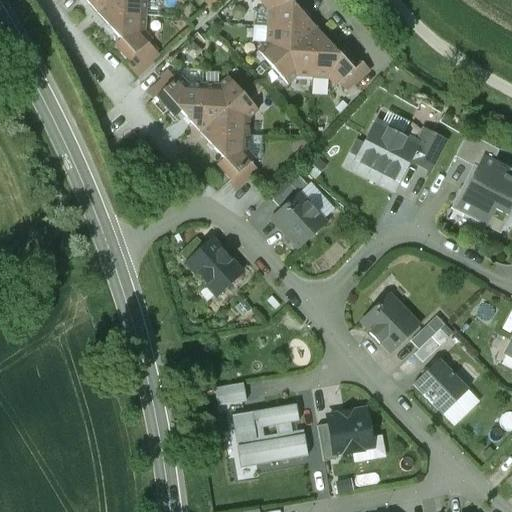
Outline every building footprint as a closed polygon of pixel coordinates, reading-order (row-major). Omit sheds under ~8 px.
[(94,4),(94,5),(100,11),(112,0),(97,0),(97,1),(94,4)] [(110,15),(144,17),(145,0),(112,0),(100,11),(106,18),(107,19),(110,15)] [(268,11),(267,28),(301,29),(306,25),(306,20),(291,3),(294,0),(263,0),(260,3),(268,11)] [(107,19),(106,18),(105,18),(105,24),(120,40),(114,46),(128,61),(151,41),(144,33),(144,17),(110,15),(107,19)] [(312,32),(306,25),(301,29),(267,28),(266,44),(257,52),(272,68),(312,32)] [(295,77),(312,78),(314,43),(319,39),(318,38),(312,32),(272,68),(287,85),(295,77)] [(318,38),(319,39),(314,43),(312,78),(328,78),(335,87),(358,66),(344,50),(338,55),(323,38),(318,38)] [(151,41),(128,61),(142,76),(164,55),(151,41)] [(358,66),(335,87),(344,98),(368,76),(358,66)] [(148,89),(156,98),(179,77),(171,68),(148,89)] [(200,121),(202,86),(186,85),(179,77),(156,98),(175,119),(181,113),(191,125),(196,125),(196,124),(200,121)] [(196,124),(196,125),(202,131),(242,95),(227,78),(218,87),(202,86),(200,121),(196,124)] [(213,135),(247,136),(248,119),(257,111),(242,95),(202,131),(208,137),(209,138),(213,135)] [(355,164),(395,185),(408,161),(417,145),(416,144),(376,124),(364,146),(355,164)] [(445,142),(423,131),(416,144),(417,145),(408,161),(429,172),(445,142)] [(209,138),(208,137),(207,138),(207,143),(223,160),(217,165),(231,181),(254,160),(247,152),(247,136),(213,135),(209,138)] [(499,151),(467,135),(454,158),(472,167),(475,169),(482,156),(493,162),(499,151)] [(393,194),(395,185),(355,164),(364,146),(355,141),(341,167),(393,194)] [(511,171),(493,162),(482,156),(475,169),(472,167),(450,210),(452,211),(453,209),(486,226),(494,211),(508,218),(511,211),(511,171)] [(280,210),(298,194),(307,186),(299,178),(272,202),(280,210)] [(325,225),(298,194),(280,210),(270,219),(298,250),(325,225)] [(500,235),(508,218),(494,211),(486,226),(453,209),(452,211),(500,235)] [(236,274),(206,244),(184,265),(214,296),(236,274)] [(391,354),(418,327),(388,296),(360,322),(370,333),(369,334),(379,345),(381,343),(391,354)] [(444,326),(435,318),(410,343),(418,351),(439,330),(444,326)] [(448,339),(439,330),(418,351),(414,356),(422,364),(448,339)] [(439,361),(412,386),(441,416),(468,391),(439,361)] [(242,385),(214,389),(217,407),(245,402),(242,385)] [(294,408),(232,419),(240,467),(303,457),(294,408)] [(366,449),(371,448),(364,411),(327,417),(328,425),(334,455),(335,455),(345,453),(366,449)] [(334,455),(328,425),(317,427),(323,463),(336,460),(335,455),(334,455)] [(369,463),(366,449),(345,453),(347,467),(369,463)]
